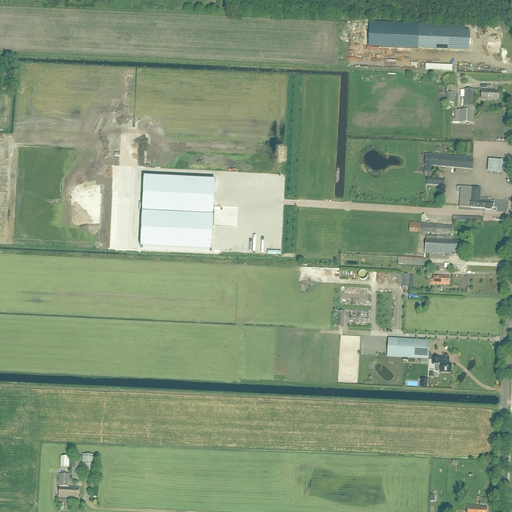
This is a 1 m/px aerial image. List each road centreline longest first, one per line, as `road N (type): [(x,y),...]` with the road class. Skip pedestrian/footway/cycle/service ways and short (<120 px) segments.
road 1 (track): [(504,408),(0,385)]
road 2 (secondary): [(499,511),(511,257)]
road 3 (track): [(0,168),(120,173)]
